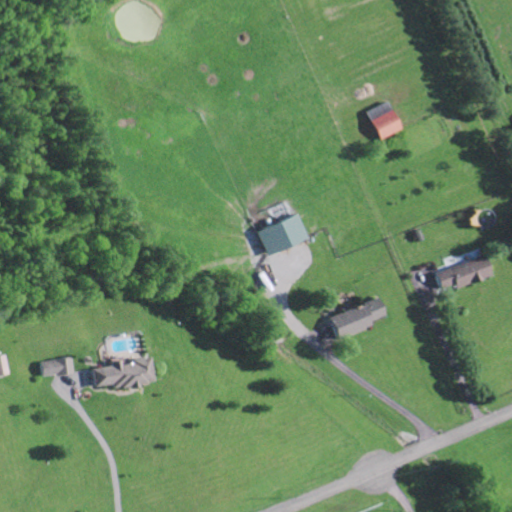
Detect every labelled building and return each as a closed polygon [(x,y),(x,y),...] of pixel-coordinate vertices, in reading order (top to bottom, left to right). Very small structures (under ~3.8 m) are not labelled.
[(378,140),(400,131),(389,102),(367,111),(378,140)] [(266,256),(306,239),(295,215),(255,232),(266,256)] [(491,276),(484,256),(435,274),(442,293),(491,276)] [(384,320),(377,299),(328,318),(336,338),(384,320)] [(145,358),(120,361),(119,358),(107,359),(108,367),(89,369),(92,388),(108,385),(109,390),(149,384),(145,358)] [(40,361),(41,378),(71,375),(69,359),(40,361)]
